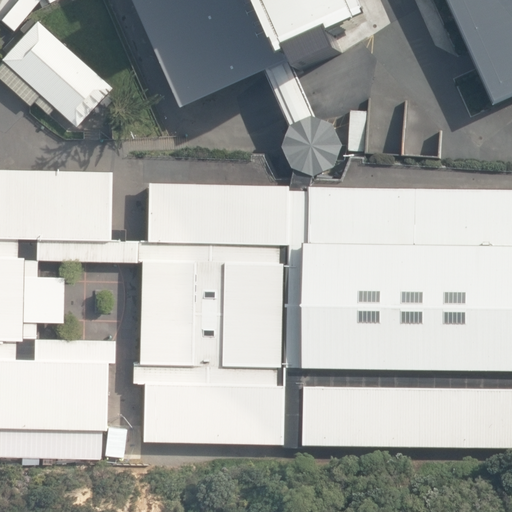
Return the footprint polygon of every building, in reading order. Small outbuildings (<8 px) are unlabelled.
[(188,101),(269,66),(273,75),(296,66),(268,0),(152,0),(148,2),(163,32),(159,33),(188,101)] [(268,0),(296,66),(307,62),(314,77),(352,61),(344,45),(388,26),(376,0),(268,0)] [(511,0),(448,0),(473,54),(486,82),(499,112),(511,105),(511,0)] [(54,109),(76,129),(92,112),(97,118),(114,99),(109,95),(112,90),(39,23),(37,26),(30,20),(20,30),(26,35),(2,61),(4,64),(0,67),(0,79),(28,108),(34,102),(48,115),(54,109)] [(311,99),(296,66),(273,75),(288,107),(297,129),(289,150),(298,171),(300,172),(296,185),(295,188),(315,188),(316,185),(319,179),(341,170),(349,149),(341,128),(320,120),(311,99)] [(112,240),(112,173),(0,171),(0,429),(106,432),(108,364),(114,365),(115,342),(37,340),(37,324),(63,325),(64,278),(37,278),(38,262),(111,263),(112,240)] [(306,448),(315,188),(295,188),(148,184),(147,241),(129,241),(112,240),(111,263),(128,263),(141,264),(139,364),(134,364),(133,386),(144,386),(142,433),(142,444),(306,448)] [(511,191),(315,188),(306,448),(511,450),(511,191)]
